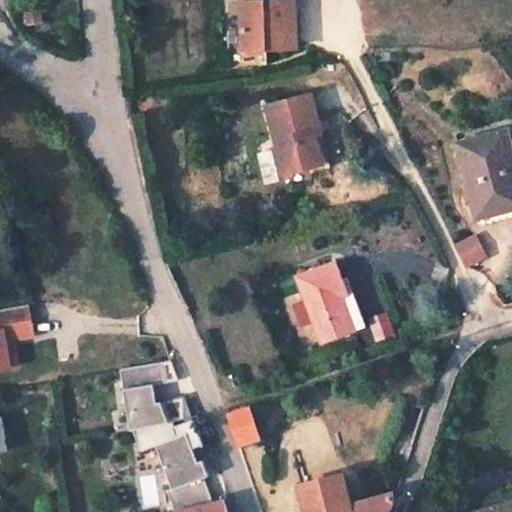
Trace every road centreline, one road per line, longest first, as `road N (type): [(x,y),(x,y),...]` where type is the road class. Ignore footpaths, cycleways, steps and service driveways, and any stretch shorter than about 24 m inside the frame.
road 1 (residential): [(103,137),(214,408),(244,511)]
road 2 (track): [(349,56),(487,325)]
road 3 (residential): [(399,511),(449,370),(473,329),(511,319)]
road 4 (residential): [(103,137),(94,0)]
road 5 (residential): [(0,54),(103,137)]
